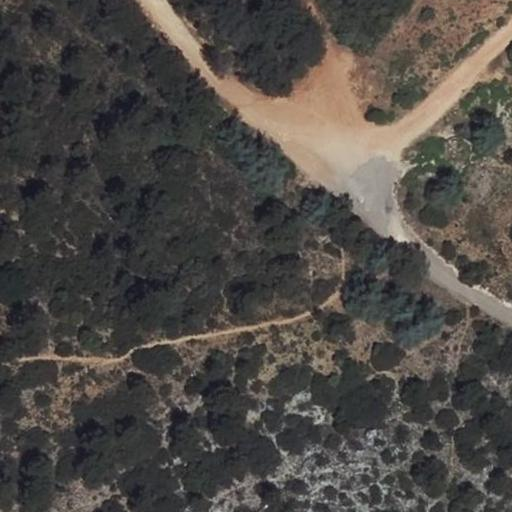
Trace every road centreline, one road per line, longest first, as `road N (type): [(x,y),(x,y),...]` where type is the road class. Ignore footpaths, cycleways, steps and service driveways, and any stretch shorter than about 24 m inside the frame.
road 1 (track): [(511,308),(402,244),(359,189),(236,101),(148,0)]
road 2 (track): [(511,41),(359,189)]
